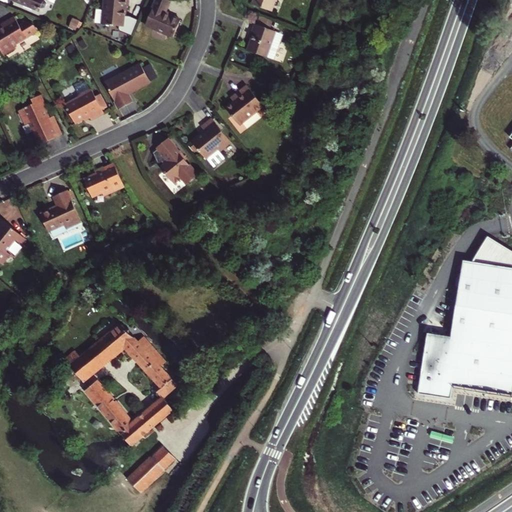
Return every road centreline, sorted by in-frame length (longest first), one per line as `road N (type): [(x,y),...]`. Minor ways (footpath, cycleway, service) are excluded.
road 1 (primary): [(467,0),(393,197),(266,466),(252,511)]
road 2 (residential): [(208,0),(183,82),(158,114),(0,189)]
road 3 (track): [(175,430),(256,348),(296,331)]
